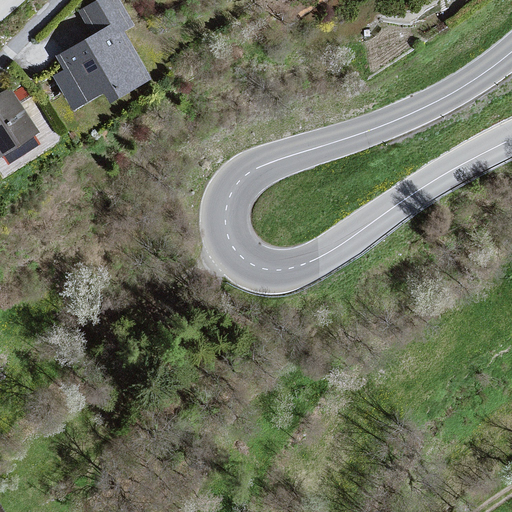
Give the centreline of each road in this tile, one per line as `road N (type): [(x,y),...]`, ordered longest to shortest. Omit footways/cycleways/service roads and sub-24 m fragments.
road 1 (secondary): [(511,139),(325,254),(285,270),(240,257),(225,223),(230,193),(247,174),(417,110),(511,50)]
road 2 (unknown): [(237,252),(194,301),(151,374),(0,496)]
